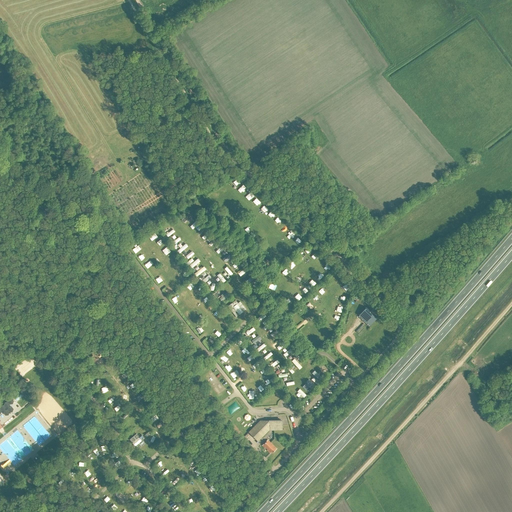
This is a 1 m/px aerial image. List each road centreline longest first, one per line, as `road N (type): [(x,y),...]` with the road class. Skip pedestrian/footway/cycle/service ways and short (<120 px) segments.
road 1 (track): [(389,306),(235,159),(136,0)]
road 2 (trunk): [(511,238),(262,511)]
road 3 (trunk): [(277,511),(511,254)]
road 4 (track): [(511,303),(322,511)]
road 5 (unclassified): [(235,511),(399,335),(389,306)]
